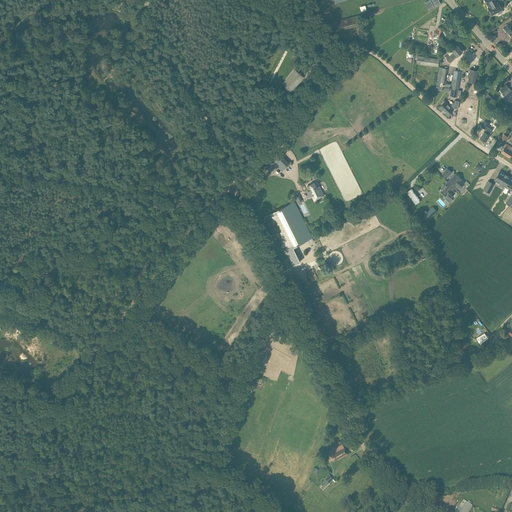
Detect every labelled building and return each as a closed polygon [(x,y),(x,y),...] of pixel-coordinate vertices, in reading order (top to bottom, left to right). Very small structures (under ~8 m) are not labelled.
[(488,8),(492,15),(497,12),(497,13),(499,14),(502,12),(502,11),(502,10),(502,9),(498,2),(496,3),(494,0),(484,0),(489,7),(488,8)] [(361,24),(359,15),(331,23),(333,32),(361,24)] [(511,23),(511,22),(503,27),(507,32),(508,31),(511,37),(511,23)] [(457,45),(453,48),(451,50),(453,52),(450,55),(449,54),(447,55),(445,56),(447,58),(446,59),(449,63),(457,56),(463,51),(457,45)] [(439,59),(417,56),(416,63),(438,66),(439,59)] [(444,83),(447,68),(441,67),(440,73),(438,73),(437,82),(444,83)] [(476,83),(478,70),(470,69),(468,82),(476,83)] [(454,70),(450,96),(457,97),(461,71),(454,70)] [(292,92),(304,77),(297,71),(285,86),(292,92)] [(506,84),(500,89),(503,92),(503,93),(508,88),(509,87),(506,84)] [(511,89),(510,91),(508,88),(503,93),(503,92),(502,93),(510,102),(511,101),(511,100),(511,89)] [(459,101),(455,100),(455,103),(453,102),(450,106),(445,101),(444,101),(441,103),(442,104),(439,107),(443,110),(444,111),(444,112),(445,112),(448,115),(453,109),(454,108),(458,109),(459,101)] [(507,119),(506,120),(505,120),(502,123),(505,125),(502,128),(505,131),(511,123),(507,119)] [(485,120),(481,126),(486,129),(490,124),(485,120)] [(484,131),(480,138),(485,141),(490,135),(484,131)] [(506,144),(504,147),(501,152),(509,157),(511,152),(511,151),(509,149),(511,147),(506,144)] [(289,163),(282,156),(279,152),(271,159),(265,170),(254,187),(253,187),(249,194),(254,197),(269,172),(270,173),(276,164),(282,170),(289,163)] [(447,168),(442,174),(446,178),(451,172),(447,168)] [(498,176),(496,180),(501,183),(500,186),(504,188),(505,186),(510,178),(506,176),(507,175),(505,173),(505,174),(500,171),(497,175),(498,176)] [(465,183),(456,174),(441,189),(442,189),(440,191),(445,197),(447,195),(450,198),(455,193),(452,189),(453,188),(455,190),(457,188),(458,189),(465,183)] [(319,186),(317,181),(307,186),(315,200),(324,195),(322,191),(320,191),(318,186),(319,186)] [(489,181),(484,190),(490,193),(494,184),(489,181)] [(412,188),(406,192),(416,204),(421,200),(412,188)] [(312,238),(300,212),(294,201),(264,217),(289,267),(298,263),(291,248),(312,238)] [(433,207),(425,215),(428,219),(437,211),(433,207)] [(480,343),(488,338),(485,334),(478,339),(480,343)] [(503,350),(502,350),(499,346),(491,354),(495,358),(503,350)] [(348,454),(342,444),(329,452),(331,455),(327,456),(330,461),(333,460),(334,460),(337,459),(337,460),(348,454)] [(325,487),(333,479),(329,475),(320,483),(325,487)] [(469,511),(473,507),(466,502),(459,511),(469,511)]
